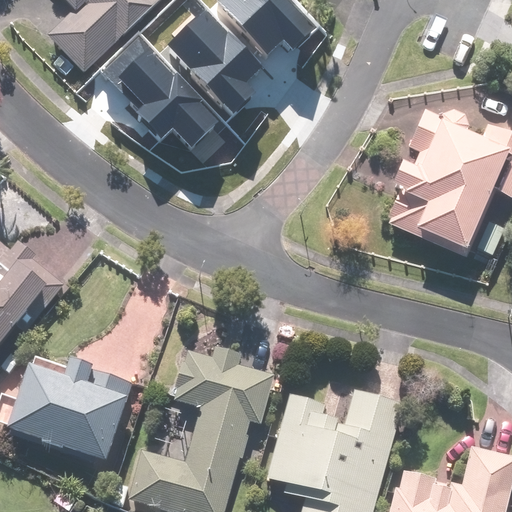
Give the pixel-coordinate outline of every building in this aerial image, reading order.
[(80,75),(159,0),(50,0),(67,17),(45,39),(80,75)] [(229,22),(207,0),(203,0),(138,64),(155,82),(144,93),(180,129),(206,102),(213,109),(236,87),(247,98),(287,58),(241,11),(229,22)] [(474,151),(426,131),(409,173),(389,165),(377,195),(387,199),(376,228),(455,260),(483,193),(506,203),(511,187),(511,146),(481,133),(474,151)] [(0,248),(0,356),(58,289),(27,262),(32,257),(15,243),(6,254),(0,248)] [(183,468),(135,458),(125,506),(154,511),(222,511),(233,463),(237,464),(245,426),(257,428),(267,379),(231,371),(234,357),(208,351),(205,364),(177,358),(167,407),(195,413),(183,468)] [(0,402),(7,405),(0,428),(0,439),(95,469),(114,407),(119,409),(126,386),(59,366),(57,373),(26,364),(24,372),(17,370),(13,381),(1,378),(0,381),(0,402)] [(368,511),(396,409),(346,396),(337,431),(329,428),(330,424),(314,419),(317,409),(282,400),(260,482),(280,488),(277,499),(298,505),(295,511),(368,511)] [(500,511),(511,460),(463,450),(455,488),(442,485),(440,493),(425,489),(426,481),(396,475),(393,489),(389,488),(383,511),(500,511)]
